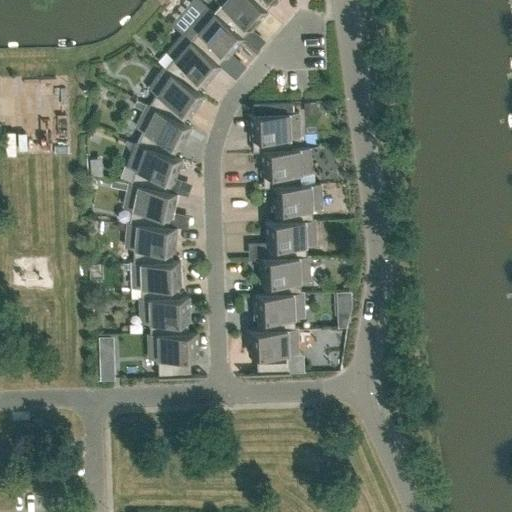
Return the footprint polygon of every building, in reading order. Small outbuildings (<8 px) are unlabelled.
[(218,0),(221,2),(213,11),(213,12),(241,36),(242,36),(256,19),(258,21),(267,10),(265,9),(254,0),(218,0)] [(254,0),(265,9),(272,0),(254,0)] [(206,5),(200,11),(200,12),(190,23),(197,29),(190,38),(189,39),(218,64),(218,63),(232,47),(234,48),(244,37),(242,36),(241,36),(213,12),(213,11),(206,5)] [(211,75),(220,65),(218,63),(218,64),(189,39),(190,38),(182,32),(177,39),(167,50),(174,57),(164,68),(195,90),(196,89),(209,74),(211,75)] [(162,67),(157,74),(149,87),(156,92),(148,104),(148,105),(182,122),(182,121),(193,105),(195,106),(203,94),(196,89),(195,90),(164,68),(162,67)] [(143,110),(146,104),(136,99),(133,105),(143,110)] [(303,114),(317,113),(316,100),(303,101),(303,114)] [(244,113),(244,114),(249,114),(249,127),(252,127),(252,150),(260,150),(260,149),(290,148),(290,136),(299,135),(299,120),(299,111),(292,111),(292,101),(252,103),(253,113),(244,113)] [(146,103),(146,104),(143,110),(142,111),(135,125),(144,129),(137,143),(173,156),(173,155),(182,137),(184,138),(190,126),(182,121),(182,122),(148,105),(148,104),(146,103)] [(135,142),(134,142),(132,150),(127,165),(136,168),(131,182),(130,182),(168,191),(168,190),(175,171),(177,172),(182,158),(173,155),(173,156),(137,143),(135,142)] [(310,155),(309,147),(290,148),(260,149),(260,150),(260,163),(263,163),(263,186),(271,186),(271,185),(301,184),(301,183),(301,171),(310,171),(310,155)] [(113,180),(111,186),(126,189),(128,183),(113,180)] [(126,189),(126,190),(127,190),(123,205),(132,207),(129,222),(167,226),(167,225),(171,205),(174,206),(177,192),(168,190),(168,191),(130,182),(131,182),(128,181),(128,183),(126,189)] [(321,191),(320,182),(301,183),(301,184),(271,185),(271,186),(271,198),(273,198),(274,220),(274,221),(312,219),(312,207),(321,206),(320,191),(321,191)] [(315,227),(314,219),(312,219),(274,221),(274,220),(265,220),(265,235),(268,234),(268,256),(268,257),(306,255),(306,243),(315,243),(314,227),(315,227)] [(127,221),(126,230),(125,245),(134,246),(133,261),(133,262),(171,260),(173,240),(175,240),(176,226),(167,225),(167,226),(129,222),(127,221)] [(309,264),(309,255),(306,255),(268,257),(268,256),(259,257),(259,271),(262,271),(262,293),(263,293),(300,292),(300,291),(300,279),(309,279),(309,264)] [(130,261),(131,270),(131,285),(141,285),(141,297),(141,298),(179,296),(178,274),(181,274),(180,260),(171,260),(133,262),(133,261),(130,261)] [(303,300),(303,291),(300,291),(300,292),(263,293),(262,293),(253,293),(253,307),(256,307),(257,329),(294,328),(294,327),(294,315),(303,315),(303,300)] [(149,321),(150,333),(187,332),(187,331),(187,310),(189,309),(188,295),(179,296),(141,298),(141,297),(139,297),(139,306),(140,321),(149,321)] [(241,372),(241,373),(305,371),(305,370),(305,369),(289,370),(288,352),(297,351),(297,336),(297,327),(294,327),(294,328),(257,329),(247,329),(248,349),(250,349),(250,353),(256,353),(257,371),(241,372)] [(142,377),(206,374),(206,373),(190,374),(189,356),(195,355),(195,351),(198,351),(197,331),(187,331),(187,332),(150,333),(147,333),(147,341),(148,341),(148,357),(158,356),(158,375),(142,375),(142,376),(142,377)] [(113,362),(99,363),(100,378),(114,377),(113,362)]
